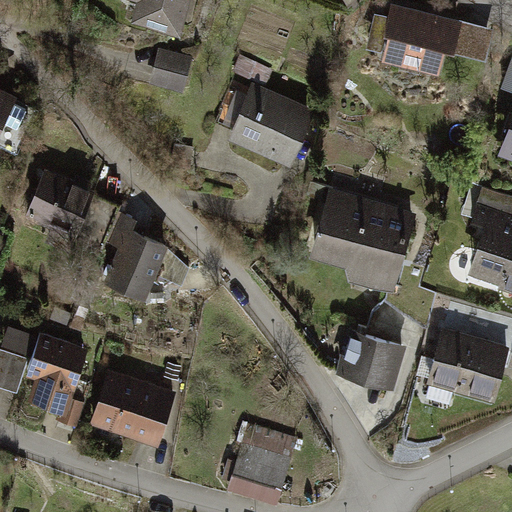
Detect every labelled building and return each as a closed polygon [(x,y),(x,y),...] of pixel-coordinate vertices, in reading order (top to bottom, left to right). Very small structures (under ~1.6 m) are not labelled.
[(190,0),(137,0),(132,20),(181,33),(190,0)] [(453,19),(397,5),(384,57),(440,71),(453,19)] [(490,32),(459,25),(454,48),(485,55),(490,32)] [(193,58),(162,50),(154,81),(185,89),(193,58)] [(0,124),(18,89),(0,80),(0,124)] [(315,109),(254,82),(231,136),(291,162),(315,109)] [(511,124),(503,153),(511,155),(511,124)] [(191,151),(175,148),(172,167),(188,170),(191,151)] [(90,188),(47,170),(31,209),(74,227),(90,188)] [(418,210),(331,185),(311,256),(346,266),(353,282),(395,293),(418,210)] [(511,194),(487,185),(476,216),(483,219),(487,209),(511,217),(511,194)] [(117,207),(98,199),(81,239),(100,247),(117,207)] [(511,217),(487,209),(483,219),(465,274),(511,289),(511,217)] [(166,245),(129,230),(110,279),(147,294),(166,245)] [(189,267),(171,251),(162,275),(183,283),(189,267)] [(511,319),(460,304),(454,326),(511,343),(511,319)] [(510,348),(449,330),(432,386),(493,404),(510,348)] [(91,347),(43,331),(29,376),(40,380),(33,401),(70,413),(91,347)] [(404,347),(355,332),(342,373),(391,388),(404,347)] [(24,357),(0,350),(0,386),(15,390),(24,357)] [(172,396),(112,377),(97,424),(157,443),(172,396)] [(300,445),(254,429),(235,487),(280,502),(300,445)]
